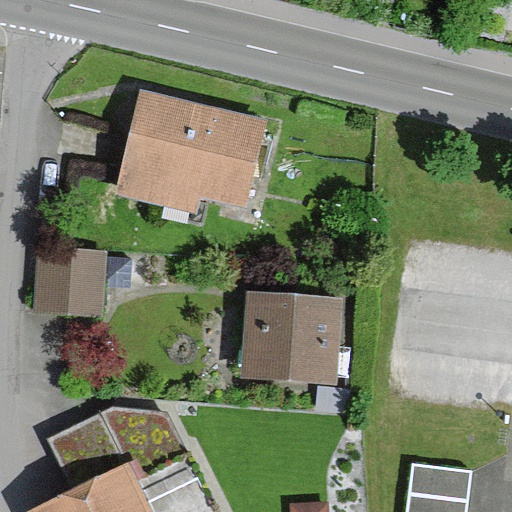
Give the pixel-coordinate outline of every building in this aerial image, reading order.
[(261,129),(142,100),(121,188),(166,199),(171,178),(196,185),(195,190),(243,202),(261,129)] [(72,253),(42,251),(38,310),(68,312),(72,253)] [(303,307),(257,304),(252,370),(327,375),(331,309),(316,308),(317,296),(304,295),(303,307)] [(217,511),(160,402),(109,428),(133,473),(57,511),(217,511)] [(466,511),(472,472),(412,465),(406,511),(466,511)]
